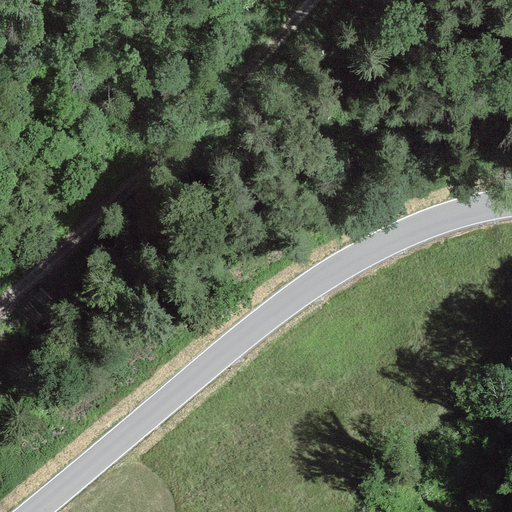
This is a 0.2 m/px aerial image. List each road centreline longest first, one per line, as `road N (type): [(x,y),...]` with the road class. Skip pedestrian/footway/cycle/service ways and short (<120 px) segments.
road 1 (secondary): [(511,201),(391,239),(306,289),(35,511)]
road 2 (track): [(0,307),(314,0)]
